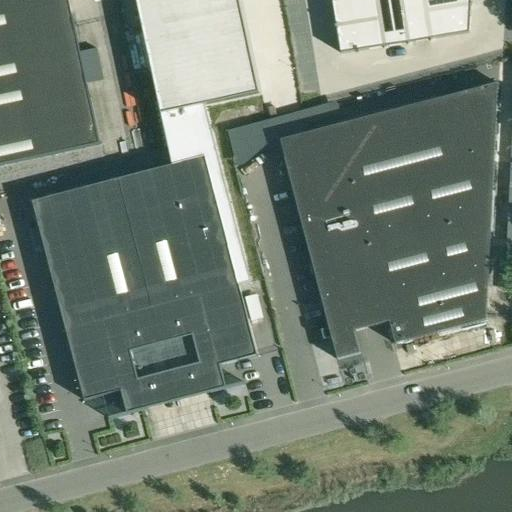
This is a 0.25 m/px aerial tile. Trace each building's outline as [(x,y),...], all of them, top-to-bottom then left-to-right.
[(0,0),(0,166),(101,145),(69,0),(0,0)] [(136,0),(172,167),(120,180),(178,403),(211,394),(227,390),(221,366),(258,357),(235,267),(247,264),(206,107),(261,96),(240,0),(136,0)] [(332,0),(342,54),(469,34),(471,0),(332,0)] [(472,111),(287,159),(322,299),(330,329),(332,338),(338,360),(361,355),(355,333),(390,323),(396,345),(487,322),(493,190),(499,84),(468,93),(472,111)] [(120,180),(33,203),(85,402),(122,392),(128,416),(178,403),(120,180)]
